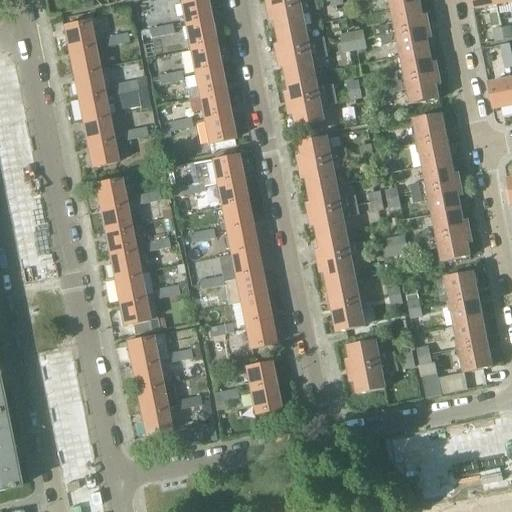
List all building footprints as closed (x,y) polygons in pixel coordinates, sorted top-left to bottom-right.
[(83,9),(81,0),(71,0),(73,11),(83,9)] [(90,0),(81,0),(83,9),(92,7),(90,0)] [(184,27),(209,22),(204,0),(192,0),(179,3),(184,27)] [(267,0),(269,10),(316,0),(267,0)] [(316,0),(269,10),(271,20),(274,20),(277,33),(306,27),(303,13),(318,10),(316,0)] [(388,0),(390,11),(419,5),(418,0),(388,0)] [(497,6),(495,0),(470,0),(473,11),(497,6)] [(419,5),(390,11),(393,24),(378,27),(380,37),(427,27),(425,17),(422,17),(419,5)] [(67,50),(92,45),(88,21),(62,26),(67,50)] [(209,22),(184,27),(189,51),(214,46),(209,22)] [(171,25),(160,27),(161,37),(173,34),(171,25)] [(161,37),(160,27),(148,30),(150,39),(161,37)] [(306,27),(277,33),(279,46),(276,47),(278,57),(326,47),(324,38),(308,41),(306,27)] [(427,27),(380,37),(382,46),(397,43),(400,57),(428,52),(426,38),(429,38),(427,27)] [(510,27),(501,28),(503,40),(511,38),(510,27)] [(503,40),(501,28),(492,30),(494,41),(503,40)] [(363,30),(353,32),(350,33),(352,42),(365,40),(363,30)] [(352,42),(350,33),(340,35),(341,44),(352,42)] [(126,34),(114,36),(116,45),(128,43),(126,34)] [(116,45),(114,36),(103,38),(104,48),(116,45)] [(366,49),(365,40),(352,42),(354,51),(366,49)] [(354,51),(352,42),(341,44),(343,54),(354,51)] [(511,56),(509,44),(500,46),(502,58),(511,56)] [(97,69),(92,45),(67,50),(71,74),(97,69)] [(214,46),(189,51),(193,74),(219,69),(214,46)] [(326,47),(278,57),(280,68),(284,67),(286,80),(315,74),(312,60),(327,57),(326,47)] [(428,52),(400,57),(402,71),(387,74),(389,84),(436,74),(434,64),(431,65),(428,52)] [(511,67),(511,61),(511,56),(502,58),(504,69),(511,67)] [(102,92),(97,69),(71,74),(76,97),(102,92)] [(219,69),(193,74),(196,88),(186,90),(189,100),(198,98),(223,92),(219,69)] [(181,72),(169,74),(171,83),(182,81),(181,72)] [(171,83),(169,74),(157,76),(159,86),(171,83)] [(315,74),(286,80),(289,93),(286,94),(288,104),(335,95),(333,85),(318,88),(315,74)] [(438,85),(436,74),(389,84),(391,93),(407,90),(410,105),(438,99),(435,85),(438,85)] [(375,77),(363,79),(365,89),(377,86),(375,77)] [(358,80),(346,83),(348,92),(360,90),(358,80)] [(511,107),(511,85),(511,80),(488,85),(493,111),(511,107)] [(135,81),(123,84),(126,92),(137,90),(135,81)] [(126,92),(123,84),(112,86),(114,95),(126,92)] [(378,95),(377,86),(365,89),(366,98),(378,95)] [(362,99),(360,90),(348,92),(350,102),(362,99)] [(102,92),(76,97),(80,121),(106,116),(102,92)] [(228,116),(223,92),(198,98),(202,121),(228,116)] [(335,95),(288,104),(290,115),(293,114),(296,128),(323,122),(320,107),(337,104),(335,95)] [(418,145),(446,139),(441,115),(413,121),(418,145)] [(106,116),(80,121),(85,144),(111,139),(106,116)] [(228,116),(202,121),(207,145),(208,145),(232,140),(233,140),(228,116)] [(190,119),(178,121),(180,131),(191,128),(190,119)] [(180,131),(178,121),(166,124),(168,133),(180,131)] [(145,128),(133,130),(135,140),(146,138),(145,128)] [(135,140),(133,130),(121,132),(123,142),(135,140)] [(300,168),(348,159),(346,149),(329,152),(327,138),(299,143),(302,157),(298,158),(300,168)] [(116,164),(111,139),(85,144),(90,169),(116,164)] [(449,158),(446,139),(418,145),(422,163),(449,158)] [(232,140),(208,145),(209,155),(213,151),(234,147),(232,140)] [(387,141),(375,143),(377,153),(389,150),(387,141)] [(371,144),(370,145),(359,147),(360,156),(373,154),(371,144)] [(391,160),(389,150),(377,153),(379,162),(391,160)] [(221,154),(210,161),(235,156),(235,152),(221,154)] [(374,163),(373,154),(360,156),(362,165),(374,163)] [(215,185),(241,179),(236,156),(235,156),(210,161),(215,185)] [(449,158),(422,163),(425,182),(409,185),(411,195),(458,186),(456,175),(453,176),(449,158)] [(349,168),(348,159),(300,168),(303,179),(306,178),(308,191),(337,185),(334,171),(349,168)] [(98,208),(123,203),(118,179),(93,184),(98,208)] [(245,203),(241,179),(215,185),(219,208),(245,203)] [(203,182),(191,185),(192,195),(205,192),(203,182)] [(192,195),(191,185),(179,187),(180,197),(192,195)] [(337,185),(308,191),(311,204),(308,205),(310,215),(357,206),(355,196),(340,199),(337,185)] [(460,196),(458,186),(411,195),(413,204),(428,201),(431,215),(460,210),(457,197),(460,196)] [(396,188),(385,190),(386,200),(398,197),(396,188)] [(380,191),(379,191),(368,194),(370,203),(382,201),(380,191)] [(158,192),(146,194),(148,203),(160,201),(158,192)] [(148,203),(146,194),(135,196),(137,205),(148,203)] [(400,206),(398,197),(386,200),(388,209),(400,206)] [(384,210),(382,201),(370,203),(372,212),(384,210)] [(123,203),(98,208),(103,231),(128,226),(123,203)] [(245,203),(219,208),(224,232),(250,227),(245,203)] [(357,206),(310,215),(312,226),(315,225),(317,238),(346,232),(343,218),(359,215),(357,206)] [(460,210),(431,215),(434,229),(418,232),(420,242),(467,233),(465,222),(462,223),(460,210)] [(133,250),(128,226),(103,231),(107,255),(133,250)] [(250,227),(224,232),(229,255),(255,250),(250,227)] [(212,230),(200,232),(202,242),(213,239),(212,230)] [(202,242),(200,232),(189,234),(191,244),(202,242)] [(346,232),(317,238),(320,251),(317,252),(319,262),(366,253),(364,243),(349,246),(346,232)] [(469,243),(467,233),(420,242),(422,251),(438,248),(441,263),(469,257),(466,244),(469,243)] [(404,235),(394,237),(391,238),(393,247),(405,245),(404,235)] [(393,247),(391,238),(380,240),(382,249),(393,247)] [(167,239),(155,241),(157,250),(169,248),(168,246),(167,239)] [(157,250),(155,241),(144,243),(146,252),(157,250)] [(407,254),(405,245),(393,247),(395,257),(407,254)] [(395,257),(393,247),(382,249),(384,259),(395,257)] [(137,273),(133,250),(107,255),(112,278),(137,273)] [(259,274),(255,250),(229,255),(233,279),(259,274)] [(366,253),(319,262),(321,273),(324,272),(327,285),(354,280),(352,265),(368,262),(366,253)] [(183,266),(176,267),(178,275),(184,274),(183,266)] [(142,297),(137,273),(112,278),(117,302),(142,297)] [(449,302),(477,296),(472,273),(444,278),(449,302)] [(259,274),(233,279),(238,302),(264,297),(259,274)] [(222,277),(210,279),(212,289),(224,286),(222,277)] [(212,289),(210,279),(198,282),(200,291),(212,289)] [(354,280),(327,285),(332,309),(359,303),(354,280)] [(177,285),(165,288),(167,297),(179,294),(177,285)] [(399,285),(396,286),(386,288),(388,297),(400,295),(399,285)] [(167,297),(165,288),(153,291),(155,300),(167,297)] [(419,299),(417,288),(404,290),(406,301),(419,299)] [(402,304),(400,295),(388,297),(390,306),(402,304)] [(477,296),(449,302),(454,326),(482,320),(477,296)] [(147,322),(142,297),(117,302),(122,327),(131,325),(133,335),(153,332),(151,321),(147,322)] [(264,297),(238,302),(243,327),(269,322),(264,297)] [(420,309),(419,299),(406,301),(408,311),(420,309)] [(364,328),(359,303),(332,309),(336,333),(364,328)] [(422,317),(421,313),(420,309),(408,311),(410,320),(422,317)] [(166,329),(163,318),(157,320),(159,330),(166,329)] [(486,344),(482,320),(454,326),(458,350),(486,344)] [(269,322),(243,327),(248,351),(273,345),(269,322)] [(231,324),(219,326),(221,336),(233,333),(231,324)] [(221,336),(219,326),(207,328),(209,338),(221,336)] [(425,331),(414,334),(417,348),(428,346),(425,331)] [(129,367),(155,361),(150,338),(124,343),(129,367)] [(347,347),(352,371),(396,362),(394,353),(378,355),(375,341),(347,347)] [(486,344),(458,350),(463,374),(491,368),(486,344)] [(428,346),(417,348),(416,348),(417,358),(430,355),(428,346)] [(413,359),(411,349),(399,352),(401,361),(413,359)] [(189,350),(178,352),(179,362),(191,360),(189,350)] [(179,362),(178,352),(166,355),(168,364),(179,362)] [(432,365),(430,355),(417,358),(419,367),(432,365)] [(415,368),(413,359),(401,361),(403,370),(415,368)] [(155,361),(129,367),(134,390),(160,385),(155,361)] [(398,372),(396,362),(352,371),(354,380),(354,382),(357,395),(369,393),(385,390),(382,375),(398,372)] [(249,391),(273,387),(268,363),(244,367),(249,391)] [(434,376),(422,378),(426,400),(442,397),(437,375),(434,376)] [(165,409),(160,385),(134,390),(139,414),(165,409)] [(277,411),(273,387),(249,391),(254,416),(277,411)] [(236,390),(224,392),(226,401),(238,399),(236,390)] [(226,401),(224,392),(213,394),(214,403),(226,401)] [(199,397),(187,399),(188,409),(198,407),(200,407),(199,397)] [(188,409),(187,399),(175,402),(177,411),(188,409)] [(207,401),(199,402),(200,407),(198,407),(201,422),(210,420),(207,401)] [(165,409),(139,414),(144,438),(169,433),(165,409)] [(3,412),(0,413),(0,491),(18,488),(11,454),(14,453),(13,445),(10,445),(3,412)]
